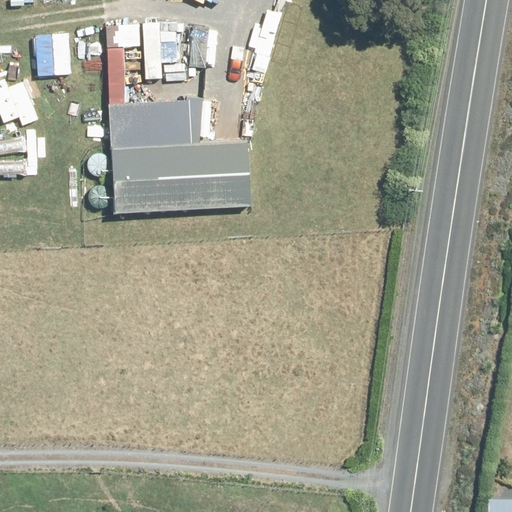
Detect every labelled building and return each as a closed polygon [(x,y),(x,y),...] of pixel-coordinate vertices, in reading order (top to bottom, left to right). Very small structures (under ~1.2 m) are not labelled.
[(257,109),(275,24),(255,20),(236,105),(257,109)] [(205,30),(171,28),(169,66),(203,68),(205,30)] [(72,52),(85,53),(84,72),(97,72),(97,53),(98,38),(72,37),(72,52)] [(134,63),(106,63),(105,87),(133,88),(134,63)] [(188,142),(187,101),(104,103),(106,215),(246,213),(245,141),(188,142)]
